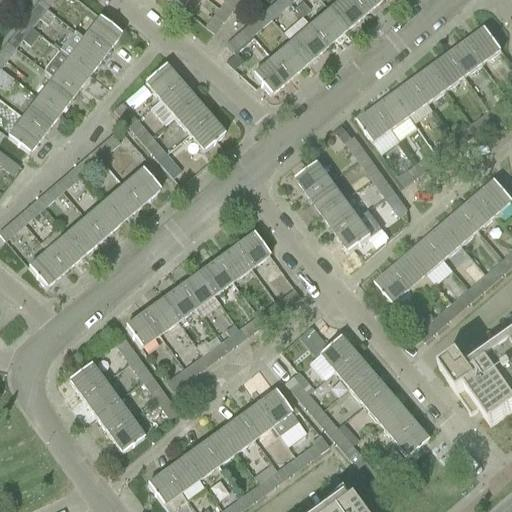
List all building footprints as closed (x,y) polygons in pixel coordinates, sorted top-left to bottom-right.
[(41,0),(40,2),(48,8),(55,0),(41,0)] [(188,0),(165,0),(180,11),(188,0)] [(239,0),(227,0),(218,13),(226,19),(240,1),(239,0)] [(284,0),(280,0),(264,14),(271,22),(289,6),(284,0)] [(349,0),(343,0),(328,13),(346,33),(365,17),(349,0)] [(349,0),(365,17),(384,0),(349,0)] [(37,6),(22,25),(30,32),(38,22),(45,13),(37,6)] [(45,13),(38,22),(46,29),(54,19),(45,13)] [(226,19),(218,13),(204,30),(213,37),(226,19)] [(328,13),(309,29),(327,50),(346,33),(328,13)] [(264,14),(244,31),(251,39),(271,22),(264,14)] [(301,20),(283,36),(291,46),(308,66),(327,50),(309,29),(301,20)] [(98,21),(82,42),(104,58),(119,38),(98,21)] [(22,25),(7,45),(15,52),(21,44),(29,50),(38,38),(30,32),(22,25)] [(251,39),(244,31),(225,47),(232,55),(251,39)] [(485,33),(467,46),(483,68),(501,55),(485,33)] [(74,35),(59,54),(89,77),(104,58),(82,42),(74,35)] [(291,46),(271,62),(288,82),(308,66),(291,46)] [(467,46),(448,59),(464,81),(483,68),(467,46)] [(3,50),(0,53),(0,71),(12,56),(3,50)] [(44,74),(52,80),(74,97),(89,77),(59,54),(44,74)] [(235,57),(225,66),(233,74),(243,65),(235,57)] [(448,59),(430,73),(446,95),(464,81),(448,59)] [(288,82),(271,62),(252,79),(269,99),(288,82)] [(156,77),(144,87),(159,104),(179,86),(164,69),(156,77)] [(430,73),(412,86),(428,108),(446,95),(430,73)] [(0,74),(0,92),(3,95),(12,84),(0,74)] [(52,80),(37,101),(58,117),(74,97),(52,80)] [(159,104),(174,121),(194,104),(179,86),(159,104)] [(412,86),(394,99),(410,121),(428,108),(412,86)] [(394,99),(375,113),(391,135),(410,121),(394,99)] [(37,101),(21,121),(42,138),(58,117),(37,101)] [(511,108),(507,102),(495,111),(501,120),(511,111),(511,108)] [(174,121),(188,138),(208,120),(194,104),(174,121)] [(120,107),(112,114),(119,123),(127,116),(120,108),(120,107)] [(391,135),(375,113),(357,126),(373,148),(391,135)] [(208,120),(188,138),(211,164),(223,154),(215,145),(224,138),(208,120)] [(484,120),(471,129),(477,137),(490,128),(484,120)] [(42,138),(21,121),(6,140),(27,157),(42,138)] [(139,129),(131,136),(142,149),(150,142),(139,129)] [(471,129),(453,142),(459,150),(477,137),(471,129)] [(341,131),(334,136),(343,147),(350,141),(341,131)] [(104,145),(98,150),(105,158),(118,147),(111,139),(104,145)] [(345,147),(358,166),(367,159),(353,141),(345,147)] [(142,149),(156,165),(164,158),(150,142),(142,149)] [(453,142),(435,155),(441,164),(459,150),(453,142)] [(435,155),(422,165),(428,173),(441,164),(435,155)] [(2,158),(0,161),(0,171),(11,180),(19,170),(2,158)] [(164,158),(156,165),(171,183),(179,176),(164,158)] [(88,159),(73,171),(80,180),(95,167),(88,159)] [(358,166),(371,184),(380,177),(367,159),(358,166)] [(295,183),(309,202),(331,186),(317,167),(295,183)] [(73,171),(58,184),(65,192),(80,180),(73,171)] [(141,173),(122,189),(140,209),(158,193),(141,173)] [(410,173),(397,182),(404,191),(417,181),(410,173)] [(371,184),(385,202),(394,196),(380,177),(371,184)] [(309,202),(322,220),(344,204),(331,186),(309,202)] [(495,186),(477,201),(495,221),(511,206),(495,186)] [(122,189),(103,206),(120,226),(140,209),(122,189)] [(49,192),(35,204),(42,212),(56,200),(49,192)] [(394,196),(385,202),(398,220),(407,213),(394,196)] [(477,201),(460,215),(478,235),(495,221),(477,201)] [(35,204),(21,216),(28,224),(42,212),(35,204)] [(322,220),(335,238),(357,222),(344,204),(322,220)] [(103,206),(84,222),(101,242),(120,226),(103,206)] [(460,215),(443,230),(460,250),(478,235),(460,215)] [(23,228),(16,220),(0,234),(0,240),(4,245),(23,228)] [(84,222),(65,239),(82,259),(101,242),(84,222)] [(357,222),(335,238),(348,256),(370,240),(357,222)] [(443,230),(426,244),(444,265),(460,250),(443,230)] [(252,238),(234,251),(249,273),(268,260),(252,238)] [(65,239),(46,255),(63,275),(82,259),(65,239)] [(426,244),(409,259),(426,279),(444,265),(426,244)] [(234,251),(216,264),(232,286),(249,273),(234,251)] [(63,275),(46,255),(27,271),(44,291),(63,275)] [(511,257),(503,265),(510,273),(511,270),(511,257)] [(409,259),(391,274),(409,294),(426,279),(409,259)] [(216,264),(197,277),(213,299),(232,286),(216,264)] [(499,268),(486,280),(492,288),(506,276),(499,268)] [(409,294),(391,274),(375,288),(392,308),(409,294)] [(197,277),(179,291),(195,313),(213,299),(197,277)] [(486,280),(472,291),(479,299),(492,288),(486,280)] [(179,291),(159,305),(175,327),(195,313),(179,291)] [(292,294),(274,307),(280,316),(299,303),(292,294)] [(469,294),(451,309),(458,317),(476,302),(469,294)] [(159,305),(143,317),(159,339),(175,327),(159,305)] [(274,307),(260,317),(266,326),(280,316),(274,307)] [(447,312),(434,324),(441,332),(454,320),(447,312)] [(427,316),(410,330),(417,338),(423,346),(424,346),(441,332),(434,324),(427,316)] [(159,339),(143,317),(125,330),(140,352),(159,339)] [(249,325),(238,333),(244,342),(256,334),(249,325)] [(228,341),(220,347),(226,355),(244,342),(238,333),(236,335),(231,328),(223,334),(228,341)] [(309,331),(298,341),(307,352),(319,342),(309,331)] [(318,359),(332,375),(353,358),(338,341),(318,359)] [(115,350),(128,369),(137,362),(123,344),(115,350)] [(220,347),(200,361),(206,370),(226,355),(220,347)] [(458,360),(438,373),(451,392),(471,419),(478,414),(489,430),(511,414),(511,356),(474,383),(470,378),(458,360)] [(332,375),(347,393),(368,375),(353,358),(332,375)] [(200,361),(188,370),(194,378),(206,370),(200,361)] [(128,369),(141,387),(150,380),(137,362),(128,369)] [(68,384),(81,403),(103,387),(89,369),(68,384)] [(190,382),(183,373),(165,386),(171,395),(190,382)] [(347,393),(362,410),(382,392),(368,375),(347,393)] [(283,388),(298,405),(311,393),(297,377),(283,388)] [(141,387),(154,405),(163,398),(150,380),(141,387)] [(81,403),(94,421),(116,405),(103,387),(81,403)] [(362,410),(376,427),(397,409),(382,392),(362,410)] [(273,395),(256,408),(271,429),(279,439),(296,426),(273,395)] [(309,402),(301,409),(312,422),(321,415),(309,402)] [(167,404),(158,410),(167,423),(176,416),(167,404)] [(116,405),(94,421),(107,439),(129,423),(116,405)] [(256,408),(237,421),(253,443),(271,429),(256,408)] [(376,427),(391,444),(411,426),(397,409),(376,427)] [(321,415),(312,422),(323,435),(331,428),(321,415)] [(237,421),(219,435),(235,456),(253,443),(237,421)] [(129,423),(107,439),(120,457),(142,441),(129,423)] [(411,426),(391,444),(407,462),(427,444),(411,426)] [(327,439),(356,474),(364,467),(335,433),(327,439)] [(219,435),(201,448),(217,469),(235,456),(219,435)] [(312,449),(299,458),(305,467),(318,457),(327,451),(318,440),(310,446),(312,449)] [(201,448),(182,461),(198,483),(217,469),(201,448)] [(182,461),(164,474),(180,496),(198,483),(182,461)] [(295,461),(276,475),(283,483),(301,470),(295,461)] [(369,472),(361,479),(372,492),(380,485),(369,472)] [(180,496),(164,474),(146,488),(161,510),(180,496)] [(276,475),(258,488),(264,497),(283,483),(276,475)] [(258,488),(245,498),(251,506),(264,497),(258,488)]
